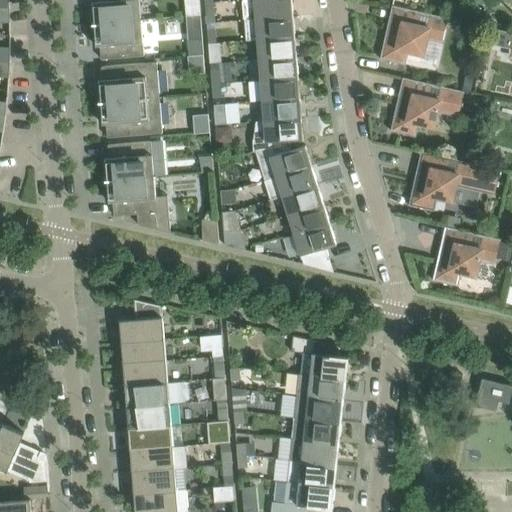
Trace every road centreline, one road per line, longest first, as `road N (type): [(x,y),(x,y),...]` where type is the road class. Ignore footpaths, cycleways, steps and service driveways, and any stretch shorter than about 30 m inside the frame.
road 1 (residential): [(379,511),(399,293),(357,142),(339,0)]
road 2 (residential): [(82,511),(62,288)]
road 3 (residential): [(62,288),(47,82)]
road 4 (residential): [(47,82),(27,83),(10,187)]
